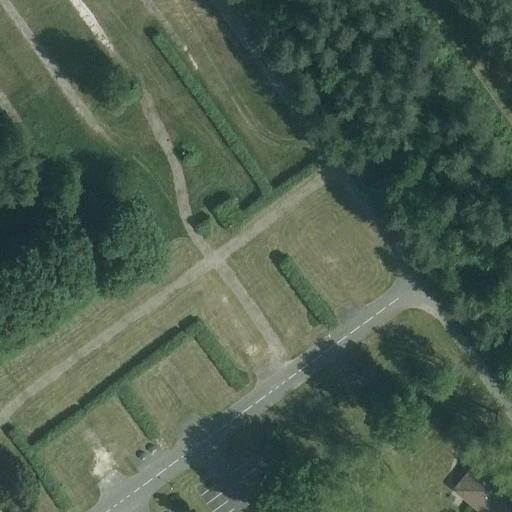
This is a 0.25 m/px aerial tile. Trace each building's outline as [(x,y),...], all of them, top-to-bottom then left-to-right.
[(295,303),(282,311),(296,333),(309,325),(295,303)] [(312,355),(326,347),(313,325),(299,333),(312,355)] [(155,427),(146,433),(157,450),(166,444),(155,427)] [(472,466),(493,483),(510,463),(489,446),(472,466)] [(493,483),(511,498),(511,464),(510,463),(493,483)] [(493,483),(472,466),(456,487),(476,504),(493,483)] [(503,511),(511,501),(511,498),(493,483),(476,504),(486,511),(503,511)]
